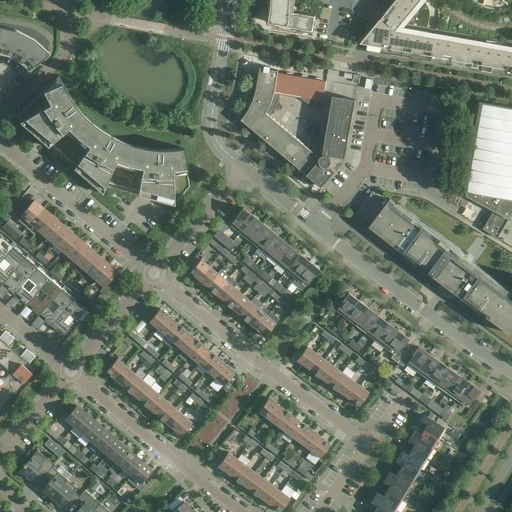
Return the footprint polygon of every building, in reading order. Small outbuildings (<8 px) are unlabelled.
[(272,0),(272,5),(271,13),(269,23),(281,25),(281,26),(313,32),(316,17),(294,13),(291,13),(292,0),(272,0)] [(511,0),(396,0),(370,32),(365,39),(364,40),(361,43),(366,44),(511,70),(511,108),(483,103),(483,104),(481,115),(477,138),(474,153),(472,165),(469,184),(467,196),(473,199),(494,211),(483,229),(498,238),(510,218),(511,215),(511,0)] [(32,71),(51,55),(33,39),(16,30),(0,26),(0,52),(8,53),(20,59),(32,71)] [(315,79),(314,79),(310,79),(309,78),(308,77),(308,76),(306,76),(305,76),(304,75),(302,76),(301,76),(300,77),(296,76),(295,75),(294,75),(293,74),(292,73),(291,73),(290,73),(289,73),(288,73),(286,74),(285,74),(279,73),(279,71),(270,69),(271,67),(266,67),(266,69),(261,68),(257,90),(256,90),(254,90),(253,91),(252,91),(251,92),(250,93),(249,94),(249,95),(248,95),(248,96),(248,97),(247,98),(247,100),(248,101),(248,103),(249,104),(250,105),(251,106),(249,109),(247,113),(245,116),(243,119),(242,120),(306,174),(316,161),(318,163),(307,175),(320,185),(323,188),(336,171),(330,166),(331,165),(332,163),(333,161),(332,158),(330,156),(346,159),(357,100),(334,96),(323,155),(321,157),(321,158),(271,116),(274,110),(278,111),(281,103),(278,102),(280,95),(301,99),(303,100),(304,101),(305,102),(306,103),(307,103),(309,104),(310,105),(313,105),(316,106),(318,106),(320,106),(322,106),(327,81),(325,81),(324,80),(323,79),(322,79),(321,79),(320,78),(318,78),(317,78),(315,79)] [(353,83),(359,84),(361,75),(354,74),(353,83)] [(122,142),(111,136),(101,130),(91,123),(90,121),(82,114),(74,105),(68,95),(62,84),(59,76),(17,116),(22,120),(19,122),(19,123),(43,143),(47,147),(50,144),(75,166),(73,169),(93,186),(97,189),(102,193),(106,183),(138,191),(137,195),(139,196),(172,205),(172,201),(176,202),(189,187),(183,148),(170,149),(158,149),(146,148),(134,145),(132,145),(122,142)] [(511,297),(466,263),(392,207),(394,204),(395,205),(396,204),(390,200),(370,227),(418,264),(449,287),(466,300),(511,333),(511,297)] [(30,223),(43,208),(34,201),(28,208),(23,204),(15,214),(19,218),(21,216),(30,223)] [(43,208),(30,223),(38,230),(50,216),(46,213),(47,212),(43,208)] [(240,233),(253,217),(253,216),(252,217),(248,214),(249,213),(243,208),(237,215),(238,216),(235,220),(230,225),(240,233)] [(50,216),(38,230),(46,237),(59,222),(54,218),(53,219),(50,216)] [(253,217),(240,233),(249,241),(263,224),(262,224),(261,225),(257,222),(258,221),(253,217)] [(59,222),(46,237),(54,244),(66,230),(63,227),(64,226),(59,222)] [(263,224),(249,241),(258,248),(272,232),(271,231),(271,232),(267,229),(268,228),(263,224)] [(217,239),(221,231),(215,228),(211,236),(217,239)] [(18,229),(12,236),(16,239),(22,232),(18,229)] [(66,230),(54,244),(62,251),(75,236),(71,232),(70,233),(66,230)] [(272,232),(258,248),(267,256),(281,239),(280,240),(276,237),(277,236),(272,232)] [(75,236),(62,251),(71,258),(82,244),(79,241),(80,240),(75,236)] [(0,262),(13,247),(1,237),(0,237),(0,262)] [(24,246),(27,242),(22,238),(19,242),(24,246)] [(211,238),(208,242),(214,247),(217,243),(211,238)] [(281,239),(267,256),(277,263),(290,247),(285,243),(284,244),(281,241),(281,240),(281,239)] [(27,242),(24,246),(29,251),(32,247),(27,242)] [(82,244),(71,258),(79,265),(92,250),(87,246),(86,247),(82,244)] [(0,282),(2,285),(25,258),(13,247),(0,262),(0,282)] [(290,247),(277,263),(286,271),(300,255),(295,250),(294,251),(290,248),(291,247),(290,247)] [(92,250),(79,265),(87,272),(99,258),(95,255),(96,254),(92,250)] [(40,261),(44,257),(39,252),(35,256),(40,261)] [(229,260),(232,257),(227,252),(224,255),(229,260)] [(300,255),(286,271),(295,279),(309,262),(304,258),(303,259),(299,256),(300,255)] [(44,257),(40,261),(45,265),(49,261),(44,257)] [(232,257),(229,260),(235,265),(238,261),(232,257)] [(7,286),(8,285),(10,286),(8,289),(14,295),(38,268),(25,258),(2,285),(4,283),(7,286)] [(99,258),(87,272),(95,279),(108,264),(104,260),(102,261),(99,258)] [(198,280),(210,267),(201,259),(189,273),(198,280)] [(250,259),(245,264),(250,268),(254,263),(250,259)] [(309,262),(295,279),(305,287),(308,283),(308,282),(312,277),(313,278),(319,271),(313,266),(312,267),(308,263),(309,262)] [(108,264),(95,279),(104,286),(99,292),(104,296),(115,283),(110,279),(117,271),(108,264)] [(246,274),(249,271),(243,266),(240,269),(246,274)] [(210,267),(198,280),(206,287),(218,274),(210,267)] [(19,296),(20,295),(22,297),(20,300),(27,305),(50,278),(38,268),(14,295),(15,295),(16,293),(19,296)] [(55,277),(58,273),(53,268),(50,272),(53,275),(55,277)] [(249,271),(246,274),(251,279),(254,275),(249,271)] [(58,273),(55,277),(60,281),(63,277),(58,273)] [(218,274),(206,287),(214,294),(226,281),(218,274)] [(268,274),(264,279),(268,283),(273,278),(268,274)] [(31,306),(32,305),(34,307),(32,310),(39,316),(62,289),(50,278),(27,305),(27,306),(28,304),(31,306)] [(73,289),(76,285),(71,280),(68,284),(73,289)] [(262,288),(265,285),(260,280),(257,283),(262,288)] [(226,281),(214,294),(222,301),(234,288),(226,281)] [(76,285),(73,289),(78,293),(82,289),(76,285)] [(265,285),(262,288),(268,293),(271,289),(265,285)] [(234,288),(222,301),(231,308),(242,295),(234,288)] [(44,316),(46,318),(44,320),(51,326),(74,299),(62,289),(39,316),(40,314),(43,317),(44,316)] [(346,318),(359,301),(358,301),(357,302),(354,299),(354,298),(348,293),(342,301),(343,302),(340,305),(336,311),(346,318)] [(273,297),(279,302),(282,299),(276,294),(273,297)] [(242,295),(231,308),(239,315),(251,302),(242,295)] [(74,299),(51,326),(58,332),(60,329),(62,331),(61,332),(65,335),(71,328),(63,322),(69,315),(77,321),(86,310),(74,299)] [(282,299),(279,302),(290,312),(293,309),(282,299)] [(359,301),(346,318),(355,326),(368,309),(368,308),(367,310),(363,307),(364,305),(359,301)] [(251,302),(239,315),(247,322),(259,309),(251,302)] [(157,330),(169,316),(160,309),(148,322),(157,330)] [(259,309),(247,322),(255,329),(267,316),(259,309)] [(368,309),(355,326),(365,333),(378,316),(377,316),(377,317),(373,314),(373,313),(368,309)] [(165,337),(177,323),(169,316),(157,330),(165,337)] [(267,316),(255,329),(264,337),(276,323),(267,316)] [(378,316),(365,333),(374,340),(387,323),(382,319),(381,320),(377,317),(378,316)] [(173,344),(185,330),(177,323),(165,337),(173,344)] [(387,323),(374,340),(384,348),(397,331),(392,327),(391,328),(387,325),(388,324),(387,323)] [(337,329),(333,334),(338,338),(342,333),(337,330),(337,329)] [(182,351),(193,337),(185,330),(173,344),(182,351)] [(137,336),(132,331),(129,335),(134,340),(137,336)] [(327,339),(329,335),(323,331),(321,334),(327,339)] [(397,331),(384,348),(394,355),(398,350),(401,346),(402,346),(408,339),(401,334),(400,335),(396,332),(397,331)] [(134,340),(142,346),(145,343),(137,336),(134,340)] [(127,337),(124,341),(129,345),(132,342),(127,337)] [(190,358),(202,344),(193,337),(182,351),(190,358)] [(353,349),(356,344),(351,340),(348,345),(353,349)] [(0,363),(2,365),(14,351),(3,342),(0,345),(0,363)] [(198,365),(210,351),(202,344),(190,358),(198,365)] [(344,352),(347,348),(341,344),(338,347),(344,352)] [(356,344),(353,349),(358,352),(361,348),(356,344)] [(151,354),(154,350),(148,345),(145,349),(151,354)] [(305,368),(316,353),(307,347),(296,361),(305,368)] [(417,372),(429,354),(428,355),(424,352),(425,351),(418,347),(412,354),(413,355),(411,359),(410,359),(406,365),(417,372)] [(154,350),(151,354),(156,358),(159,355),(154,350)] [(0,388),(24,360),(14,351),(2,365),(10,372),(6,378),(0,378),(0,388)] [(146,359),(149,356),(143,351),(140,355),(146,359)] [(206,372),(218,358),(210,351),(198,365),(206,372)] [(316,353),(305,368),(314,374),(325,360),(316,353)] [(429,354),(417,372),(426,379),(439,361),(438,361),(438,362),(434,359),(434,358),(429,354)] [(149,356),(146,359),(151,364),(154,361),(149,356)] [(361,365),(364,361),(358,357),(355,360),(361,365)] [(214,379),(226,365),(218,358),(206,372),(214,379)] [(114,380),(126,366),(117,359),(106,372),(114,380)] [(140,359),(136,364),(142,368),(146,363),(140,359)] [(167,368),(170,364),(164,359),(161,363),(167,368)] [(24,360),(0,388),(0,395),(8,402),(16,392),(11,388),(10,382),(15,376),(23,384),(27,379),(36,370),(24,360)] [(325,360),(314,374),(323,381),(333,366),(325,360)] [(439,361),(426,379),(436,386),(449,369),(448,368),(447,369),(443,366),(444,365),(439,361)] [(170,364),(167,368),(173,372),(176,369),(170,364)] [(162,373),(165,370),(159,365),(156,369),(162,373)] [(226,365),(214,379),(223,386),(235,372),(226,365)] [(126,366),(114,380),(122,387),(134,373),(126,366)] [(333,366),(323,381),(331,387),(342,373),(333,366)] [(449,369),(436,386),(446,393),(458,376),(453,372),(452,373),(448,370),(449,369)] [(165,370),(162,373),(168,378),(171,375),(165,370)] [(134,373),(122,387),(131,394),(142,380),(134,373)] [(183,382),(186,378),(181,373),(178,377),(183,382)] [(342,373),(331,387),(340,393),(351,379),(342,373)] [(380,373),(378,377),(384,381),(386,378),(380,373)] [(458,376),(446,393),(456,400),(468,382),(463,379),(462,380),(458,377),(459,376),(458,376)] [(186,378),(183,382),(189,386),(192,383),(186,378)] [(178,387),(181,384),(176,379),(173,383),(178,387)] [(351,379),(340,393),(348,400),(359,385),(351,379)] [(142,380),(131,394),(139,401),(150,387),(142,380)] [(468,382),(456,400),(466,407),(470,402),(470,401),(473,397),(474,398),(479,390),(472,386),(472,387),(468,384),(468,383),(468,382)] [(181,384),(178,387),(184,392),(187,389),(181,384)] [(408,384),(404,389),(409,393),(413,387),(408,384)] [(359,385),(348,400),(358,407),(368,392),(359,385)] [(150,387),(139,401),(147,408),(159,394),(150,387)] [(200,396),(203,392),(197,387),(194,391),(200,396)] [(203,392),(200,396),(205,400),(208,397),(203,392)] [(195,402),(198,398),(192,393),(189,397),(195,402)] [(159,394),(147,408),(155,415),(167,401),(159,394)] [(423,403),(427,398),(422,394),(418,399),(423,403)] [(11,405),(8,402),(0,395),(0,411),(1,410),(4,413),(11,405)] [(198,398),(195,402),(200,406),(203,403),(198,398)] [(267,419),(278,405),(269,398),(258,412),(267,419)] [(167,401),(155,415),(163,422),(175,408),(167,401)] [(278,405),(267,419),(276,425),(286,411),(278,405)] [(74,427),(86,413),(77,406),(65,419),(74,427)] [(175,408),(163,422),(172,429),(183,415),(175,408)] [(286,411),(276,425),(284,432),(295,417),(286,411)] [(86,413),(74,427),(82,434),(94,420),(86,413)] [(183,415),(172,429),(180,436),(192,422),(183,415)] [(424,430),(439,439),(446,428),(424,415),(421,421),(427,424),(424,430)] [(295,417),(284,432),(293,438),(304,424),(295,417)] [(94,420),(82,434),(90,441),(102,427),(94,420)] [(304,424),(293,438),(302,445),(312,430),(304,424)] [(102,427),(90,441),(99,448),(110,434),(102,427)] [(253,438),(256,434),(250,430),(247,434),(253,438)] [(312,430),(302,445),(310,451),(321,437),(312,430)] [(412,436),(433,449),(439,439),(424,430),(421,435),(415,431),(412,436)] [(457,439),(460,434),(453,430),(450,435),(457,439)] [(38,439),(47,447),(52,442),(42,434),(38,439)] [(110,434),(99,448),(107,455),(118,441),(110,434)] [(256,434),(253,438),(259,442),(262,439),(256,434)] [(248,444),(251,440),(245,436),(243,440),(248,444)] [(411,450),(427,459),(433,449),(412,436),(408,441),(415,445),(411,450)] [(321,437),(310,451),(319,458),(330,443),(321,437)] [(118,441),(107,455),(115,462),(126,448),(118,441)] [(270,451),(273,447),(267,443),(264,446),(270,451)] [(273,447),(270,451),(276,455),(279,451),(273,447)] [(126,448),(115,462),(123,469),(135,455),(126,448)] [(266,457),(268,453),(263,449),(260,453),(266,457)] [(44,476),(54,464),(38,450),(26,464),(25,464),(24,464),(23,464),(17,473),(26,479),(27,477),(30,479),(37,470),(44,476)] [(399,457),(421,470),(427,459),(411,450),(408,455),(402,451),(399,457)] [(226,474),(237,459),(228,452),(217,467),(226,474)] [(268,453),(266,457),(272,461),(274,458),(268,453)] [(135,455),(123,469),(131,476),(143,462),(135,455)] [(399,471),(414,480),(421,470),(399,457),(396,462),(402,465),(399,471)] [(237,459),(226,474),(235,480),(246,466),(237,459)] [(290,460),(288,464),(294,468),(296,464),(290,460)] [(143,462),(131,476),(140,483),(151,469),(143,462)] [(42,490),(52,498),(67,480),(52,467),(54,464),(44,476),(50,481),(42,490)] [(246,466),(235,480),(244,486),(254,472),(246,466)] [(286,466),(283,470),(289,474),(292,470),(286,466)] [(387,477),(408,490),(414,480),(399,471),(396,476),(390,472),(387,477)] [(254,472),(244,486),(252,493),(263,478),(254,472)] [(307,472),(304,476),(310,480),(313,477),(307,472)] [(387,491),(402,500),(408,490),(387,477),(384,482),(390,486),(387,491)] [(263,478),(252,493),(261,499),(272,485),(263,478)] [(306,486),(308,483),(302,478),(300,482),(306,486)] [(100,483),(94,479),(88,486),(94,491),(100,483)] [(75,502),(80,497),(74,492),(77,488),(67,480),(52,498),(61,506),(69,497),(75,502)] [(272,485),(261,499),(270,506),(280,491),(272,485)] [(320,500),(324,494),(318,490),(314,497),(320,500)] [(280,491),(270,506),(278,511),(279,511),(289,498),(280,491)] [(374,498),(396,511),(402,500),(387,491),(384,496),(377,493),(374,498)] [(93,511),(100,504),(100,503),(95,510),(80,497),(75,502),(81,508),(76,511),(93,511)] [(394,511),(396,511),(374,498),(371,503),(377,507),(374,511),(394,511)] [(189,511),(191,511),(184,502),(171,511),(189,511)]
